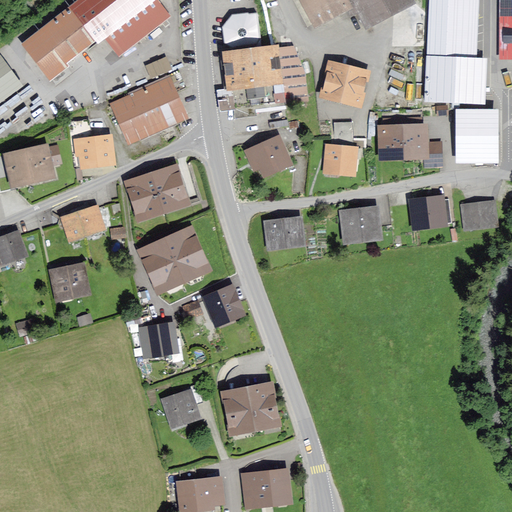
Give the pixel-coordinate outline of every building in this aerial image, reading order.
[(89,0),(27,48),(48,76),(104,33),(119,53),(167,16),(155,0),(89,0)] [(306,0),(317,21),(346,6),(343,0),(306,0)] [(343,0),(346,6),(351,16),(358,13),(366,27),(414,2),(412,0),(343,0)] [(478,64),(467,63),(469,0),(436,0),(433,72),(426,72),(425,101),(447,102),(447,94),(477,96),(478,64)] [(254,106),(284,102),(278,49),(262,51),(258,14),(249,15),(247,14),(233,16),(224,27),(225,42),(232,47),(232,49),(227,50),(236,118),(255,116),(254,106)] [(168,56),(146,63),(150,77),(173,70),(168,56)] [(0,62),(0,96),(16,84),(0,62)] [(365,75),(331,67),(325,94),(359,102),(365,75)] [(113,105),(121,123),(177,99),(174,93),(186,87),(181,75),(113,105)] [(185,117),(177,99),(121,123),(129,142),(185,117)] [(492,116),(461,116),(461,157),(492,157),(492,116)] [(423,135),(423,129),(420,129),(420,119),(405,120),(405,125),(400,125),(400,120),(385,120),(385,131),(383,131),(384,156),(424,154),(424,164),(439,164),(438,153),(427,153),(427,135),(423,135)] [(108,139),(91,142),(88,120),(72,122),(74,137),(81,136),(85,168),(92,167),(92,163),(111,161),(108,139)] [(353,172),(355,151),(353,129),(335,129),(337,149),(336,149),(335,153),(328,152),(326,170),(353,172)] [(259,175),(288,163),(278,140),(250,153),(259,175)] [(10,158),(15,182),(49,174),(44,150),(10,158)] [(184,201),(174,171),(131,185),(141,215),(184,201)] [(414,203),(416,225),(433,223),(434,226),(443,225),(443,221),(451,220),(449,199),(414,203)] [(496,224),(493,204),(467,207),(467,203),(465,203),(463,204),(466,227),(496,224)] [(97,208),(90,210),(89,207),(82,209),(84,213),(72,216),(71,214),(65,216),(66,218),(64,219),(65,223),(67,228),(69,228),(73,239),(104,230),(97,208)] [(344,209),(347,239),(367,236),(368,241),(378,239),(376,226),(375,212),(355,214),(355,208),(344,209)] [(275,224),(268,225),(271,246),(301,242),(298,221),(275,224)] [(126,236),(125,228),(112,230),(113,238),(126,236)] [(159,288),(205,267),(189,232),(144,253),(159,288)] [(24,254),(17,235),(0,240),(0,265),(6,264),(5,261),(24,254)] [(81,268),(54,273),(59,297),(86,291),(81,268)] [(241,313),(231,290),(208,299),(217,323),(241,313)] [(185,307),(189,318),(201,313),(197,302),(185,307)] [(145,327),(140,312),(126,317),(131,332),(145,327)] [(74,320),(77,329),(92,324),(89,315),(74,320)] [(36,330),(33,320),(18,324),(21,334),(36,330)] [(166,328),(166,325),(160,326),(160,329),(153,330),(152,327),(148,327),(149,331),(145,331),(146,334),(141,335),(143,346),(148,345),(150,358),(176,354),(172,327),(166,328)] [(184,397),(167,402),(170,413),(174,412),(177,421),(196,415),(192,402),(201,399),(197,385),(182,390),(184,397)] [(229,395),(227,396),(233,430),(276,422),(269,388),(229,395)] [(220,491),(219,481),(197,483),(195,469),(179,471),(184,508),(222,504),(220,491)] [(287,499),(284,474),(247,478),(249,503),(287,499)]
